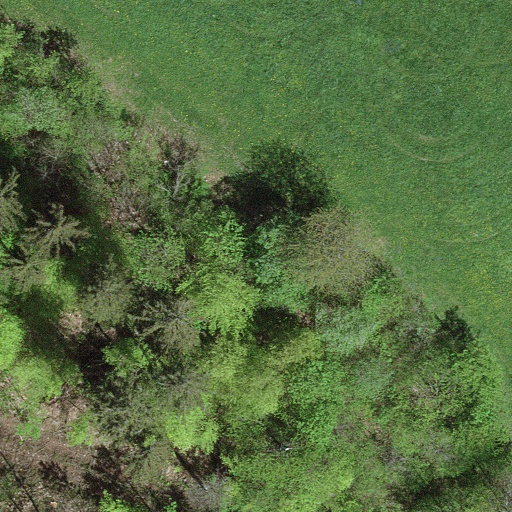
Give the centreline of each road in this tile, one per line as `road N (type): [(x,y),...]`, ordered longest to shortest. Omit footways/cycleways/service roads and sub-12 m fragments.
road 1 (track): [(0,430),(101,486),(189,511)]
road 2 (track): [(337,511),(430,473),(510,409)]
